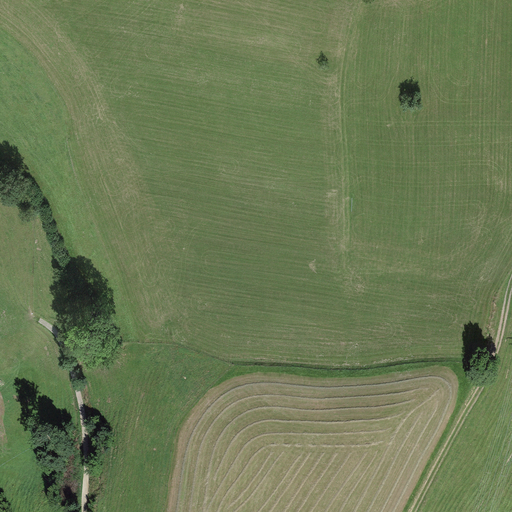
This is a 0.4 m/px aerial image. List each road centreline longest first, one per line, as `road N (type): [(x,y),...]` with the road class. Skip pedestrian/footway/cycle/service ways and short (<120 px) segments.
road 1 (track): [(411,511),(477,392),(511,278)]
road 2 (track): [(357,0),(340,106),(348,228)]
road 3 (track): [(39,320),(57,335),(81,412),(81,511)]
